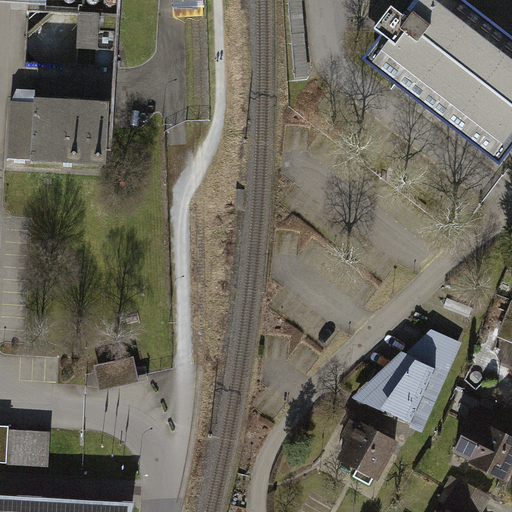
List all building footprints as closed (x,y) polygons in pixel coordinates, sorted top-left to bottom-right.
[(511,35),(467,0),(422,0),(372,63),(502,166),(511,153),(511,35)] [(41,56),(78,62),(80,45),(99,48),(105,13),(81,9),(78,29),(45,25),(41,56)] [(16,93),(13,160),(109,165),(112,97),(16,93)] [(427,433),(464,348),(434,334),(356,403),(427,433)] [(134,355),(94,365),(100,389),(140,380),(134,355)] [(511,481),(511,437),(474,421),(458,458),(511,482),(511,481)] [(402,446),(362,425),(342,461),(383,483),(402,446)] [(50,430),(0,426),(0,464),(47,467),(50,430)] [(483,511),(492,497),(459,479),(443,509),(448,511),(483,511)] [(0,511),(134,511),(134,502),(0,494),(0,511)]
